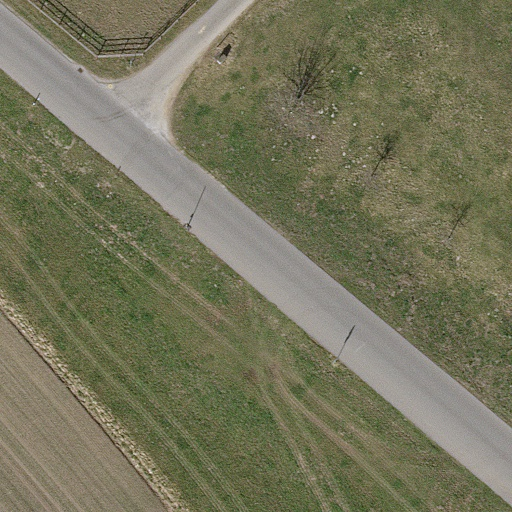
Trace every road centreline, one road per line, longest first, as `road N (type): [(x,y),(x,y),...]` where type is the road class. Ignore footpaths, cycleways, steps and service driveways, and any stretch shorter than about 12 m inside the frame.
road 1 (unclassified): [(511,463),(110,128)]
road 2 (residential): [(110,128),(241,0)]
road 3 (unclassified): [(110,128),(0,35)]
